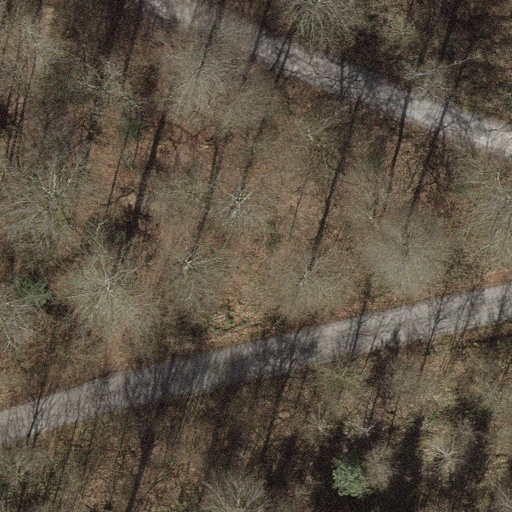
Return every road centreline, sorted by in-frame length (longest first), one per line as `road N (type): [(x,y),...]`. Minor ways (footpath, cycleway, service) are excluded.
road 1 (unclassified): [(511,294),(218,361),(0,436)]
road 2 (track): [(166,0),(511,137)]
